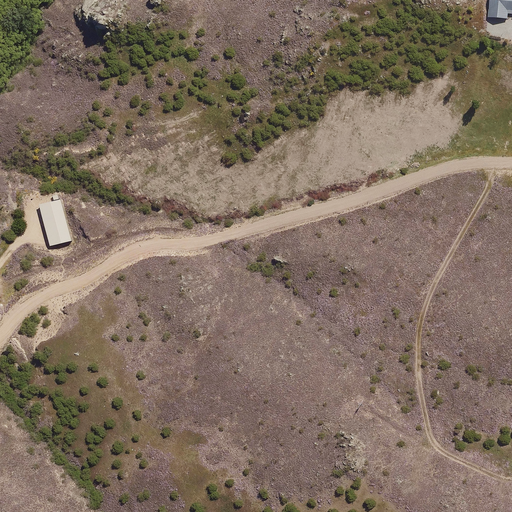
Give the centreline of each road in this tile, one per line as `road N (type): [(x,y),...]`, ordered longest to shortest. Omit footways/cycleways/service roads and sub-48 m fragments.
road 1 (unclassified): [(0,368),(50,309),(158,261),(361,218),(497,167),(511,169)]
road 2 (track): [(511,193),(439,338),(452,449),(511,481)]
